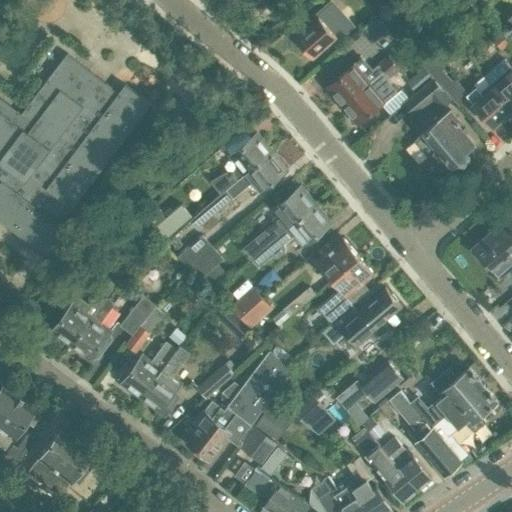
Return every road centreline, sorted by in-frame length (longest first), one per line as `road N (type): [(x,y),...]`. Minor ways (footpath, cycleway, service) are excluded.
road 1 (residential): [(411,249),(299,113),(173,0)]
road 2 (residential): [(227,511),(0,341)]
road 3 (residential): [(511,369),(411,249)]
road 4 (residential): [(511,165),(411,249)]
